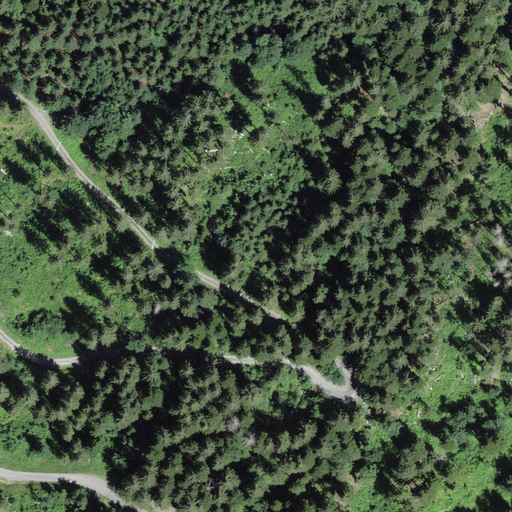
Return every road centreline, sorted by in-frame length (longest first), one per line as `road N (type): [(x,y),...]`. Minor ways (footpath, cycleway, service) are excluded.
road 1 (track): [(0,81),(44,105),(111,200),(191,269),(333,352),(361,380),(344,405),(271,367),(189,347),(94,347),(28,339),(0,325)]
road 2 (unclassified): [(140,511),(97,487),(0,469)]
